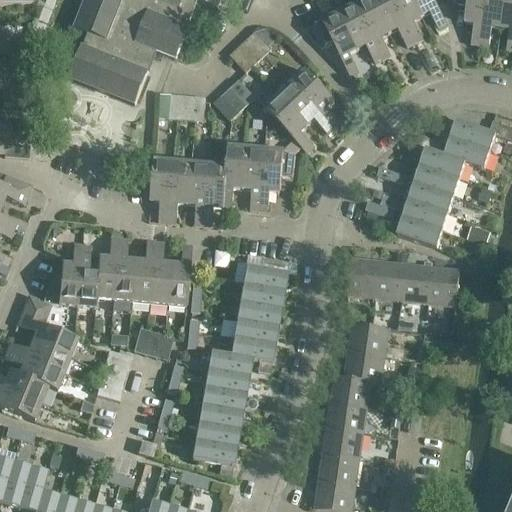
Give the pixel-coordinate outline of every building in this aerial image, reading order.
[(0,0),(0,9),(32,5),(31,0),(0,0)] [(69,82),(135,108),(157,54),(176,62),(189,29),(188,29),(198,4),(218,12),(223,0),(85,0),(74,30),(88,36),(84,48),(82,47),(69,82)] [(390,37),(370,0),(355,8),(383,63),(391,59),(382,41),(390,37)] [(415,46),(390,0),(370,0),(390,37),(398,33),(407,50),(415,46)] [(422,20),(411,0),(390,0),(415,46),(422,42),(414,25),(422,20)] [(411,0),(422,20),(430,16),(439,33),(447,28),(434,3),(439,0),(411,0)] [(471,47),(472,47),(480,48),(488,0),(457,0),(457,6),(468,8),(465,25),(475,27),(471,47)] [(501,32),(506,0),(488,0),(480,48),(489,50),(492,30),(501,32)] [(511,53),(511,0),(506,0),(501,32),(510,33),(507,53),(511,53)] [(383,63),(355,8),(339,16),(358,53),(366,49),(376,67),(383,63)] [(350,58),(351,57),(358,53),(339,16),(312,31),(323,53),(333,46),(351,80),(359,75),(350,58)] [(246,44),(262,61),(272,53),(255,36),(246,44)] [(0,48),(14,50),(15,41),(0,39),(0,48)] [(262,61),(246,44),(238,52),(254,69),(262,61)] [(0,57),(13,58),(14,50),(0,48),(0,57)] [(254,69),(238,52),(230,59),(247,76),(254,69)] [(306,74),(292,87),(334,132),(341,126),(327,111),(334,104),(306,74)] [(0,84),(11,86),(12,77),(0,76),(0,84)] [(0,93),(10,94),(11,86),(0,84),(0,93)] [(231,92),(247,109),(255,101),(239,84),(231,92)] [(328,137),(334,132),(292,87),(279,99),(308,129),(314,123),(328,137)] [(247,109),(231,92),(222,99),(239,117),(247,109)] [(159,121),(170,122),(181,123),(183,99),(161,97),(159,121)] [(183,99),(181,123),(192,124),(195,100),(183,99)] [(239,117),(222,99),(214,107),(231,125),(239,117)] [(301,136),(308,129),(279,99),(265,112),(295,143),(301,150),(307,157),(314,150),(301,136)] [(195,100),(192,124),(204,125),(206,101),(195,100)] [(0,120),(8,122),(9,113),(0,112),(0,120)] [(0,120),(0,129),(8,130),(8,122),(0,120)] [(456,124),(451,141),(491,155),(496,138),(511,143),(511,130),(494,125),(490,135),(456,124)] [(427,153),(430,142),(420,139),(416,150),(426,153),(427,153)] [(485,173),(491,155),(451,141),(445,158),(466,165),(466,166),(485,173)] [(430,142),(427,153),(437,157),(438,156),(441,146),(430,142)] [(268,215),(270,195),(280,196),(282,178),(293,180),(295,156),(301,150),(295,143),(283,155),(265,153),(260,214),(268,215)] [(0,148),(0,158),(4,158),(4,161),(29,162),(30,151),(0,148)] [(223,211),(225,211),(232,212),(234,192),(242,193),(245,151),(229,150),(226,170),(223,211)] [(251,213),(260,214),(265,153),(245,151),(242,193),(252,194),(251,213)] [(460,183),(466,166),(466,165),(445,158),(438,156),(437,157),(427,153),(426,153),(420,169),(460,183)] [(109,174),(111,171),(115,160),(104,156),(98,170),(109,174)] [(154,176),(151,205),(161,206),(159,225),(167,226),(173,165),(155,163),(154,176)] [(167,226),(170,226),(177,227),(179,207),(187,208),(190,167),(173,165),(167,226)] [(187,208),(191,209),(197,209),(195,229),(204,230),(209,168),(190,167),(187,208)] [(204,230),(212,230),(214,210),(223,211),(226,170),(209,168),(204,230)] [(415,186),(454,200),(460,183),(420,169),(415,186)] [(390,183),(393,175),(380,170),(377,179),(390,183)] [(393,175),(390,183),(404,188),(406,179),(393,175)] [(0,189),(0,208),(2,209),(5,201),(24,208),(31,190),(5,179),(1,189),(0,189)] [(449,217),(454,200),(415,186),(409,203),(449,217)] [(443,234),(449,217),(409,203),(403,221),(443,234)] [(369,205),(366,213),(379,218),(382,209),(369,205)] [(0,227),(14,233),(17,226),(0,219),(0,213),(2,209),(0,208),(0,227)] [(382,209),(379,218),(392,222),(395,214),(382,209)] [(397,238),(437,252),(443,234),(403,221),(397,238)] [(0,237),(10,242),(14,233),(0,227),(0,237)] [(99,260),(96,304),(97,304),(113,305),(119,243),(111,242),(108,261),(99,260)] [(128,244),(119,243),(113,305),(112,315),(130,317),(131,307),(135,265),(126,264),(128,244)] [(131,307),(149,309),(155,246),(146,245),(144,266),(135,265),(131,307)] [(149,309),(167,310),(171,268),(162,267),(164,247),(155,246),(149,309)] [(58,310),(77,312),(82,249),(74,249),(72,269),(62,268),(60,286),(51,285),(43,306),(52,310),(53,310),(58,310)] [(82,249),(77,312),(96,314),(97,304),(96,304),(99,260),(90,259),(91,250),(82,249)] [(192,250),(182,249),(180,269),(171,268),(167,310),(186,312),(192,250)] [(246,270),(245,279),(243,288),(284,296),(286,286),(288,278),(287,277),(261,273),(263,262),(248,260),(246,270)] [(348,299),(375,302),(380,265),(352,262),(348,299)] [(402,305),(406,268),(380,265),(375,302),(402,305)] [(429,308),(433,271),(406,268),(402,305),(429,308)] [(456,311),(460,274),(433,271),(429,308),(456,311)] [(240,306),(281,314),(284,296),(243,288),(240,306)] [(192,302),(201,303),(202,289),(193,289),(192,302)] [(24,311),(48,321),(52,310),(43,306),(29,300),(24,311)] [(201,303),(192,302),(191,316),(200,317),(201,303)] [(237,324),(278,332),(281,314),(240,306),(237,324)] [(24,311),(17,330),(35,337),(32,346),(71,362),(79,344),(44,330),(48,321),(24,311)] [(189,338),(198,339),(199,325),(190,324),(189,338)] [(234,342),(275,350),(278,332),(237,324),(234,342)] [(349,355),(385,360),(389,333),(353,328),(349,355)] [(145,358),(152,336),(140,332),(134,355),(145,358)] [(152,336),(145,358),(156,361),(163,339),(152,336)] [(198,339),(189,338),(187,352),(196,353),(198,339)] [(167,364),(173,341),(163,339),(156,361),(167,364)] [(259,366),(271,368),(272,368),(275,350),(234,342),(231,359),(231,360),(252,364),(252,365),(259,366)] [(7,355),(65,379),(71,362),(32,346),(28,354),(10,347),(7,355)] [(65,379),(7,355),(3,363),(22,371),(19,378),(18,379),(49,392),(48,392),(58,396),(65,379)] [(106,366),(129,372),(132,361),(109,355),(106,366)] [(381,387),(385,360),(349,355),(345,381),(335,379),(335,380),(381,387)] [(249,381),(252,365),(252,364),(231,360),(231,359),(211,356),(208,374),(249,381)] [(129,372),(106,366),(103,377),(126,383),(129,372)] [(271,368),(259,366),(258,376),(270,378),(271,368)] [(183,372),(174,369),(171,382),(180,385),(183,372)] [(0,391),(42,408),(48,392),(49,392),(18,379),(19,378),(9,374),(6,384),(0,381),(0,391)] [(249,381),(208,374),(205,392),(246,399),(249,381)] [(126,383),(103,377),(100,388),(123,394),(126,383)] [(381,387),(335,380),(331,406),(368,412),(371,386),(381,387)] [(180,385),(171,382),(167,396),(176,398),(180,385)] [(123,394),(100,388),(97,399),(120,405),(123,394)] [(0,411),(35,425),(42,408),(0,391),(0,411)] [(246,399),(205,392),(202,410),(243,417),(246,399)] [(161,417),(170,419),(174,406),(165,403),(161,417)] [(327,432),(364,438),(368,412),(331,406),(327,432)] [(243,417),(202,410),(198,428),(240,435),(243,417)] [(170,419),(161,417),(157,430),(166,433),(170,419)] [(195,445),(237,453),(240,435),(198,428),(195,445)] [(19,443),(22,434),(9,430),(6,439),(19,443)] [(323,459),(360,464),(364,438),(327,432),(323,459)] [(22,434),(19,443),(33,447),(35,438),(22,434)] [(142,445),(138,457),(152,461),(155,449),(142,445)] [(237,453),(195,445),(192,463),(221,468),(220,478),(232,481),(233,471),(234,471),(237,453)] [(88,463),(91,454),(78,450),(76,459),(88,463)] [(91,454),(88,463),(102,467),(105,458),(91,454)] [(319,485),(356,491),(360,464),(323,459),(319,485)] [(0,506),(1,507),(12,466),(0,462),(0,506)] [(1,507),(18,511),(30,471),(12,466),(1,507)] [(18,511),(19,511),(37,511),(42,495),(43,496),(48,477),(30,471),(18,511)] [(119,488),(121,479),(108,475),(106,484),(119,488)] [(194,489),(196,480),(183,476),(180,485),(194,489)] [(135,483),(125,480),(121,479),(119,488),(132,492),(135,483)] [(196,480),(194,489),(207,493),(209,484),(196,480)] [(352,511),(356,491),(319,485),(315,511),(352,511)] [(55,511),(59,500),(43,496),(42,495),(37,511),(55,511)] [(59,500),(55,511),(74,511),(76,505),(59,500)]
